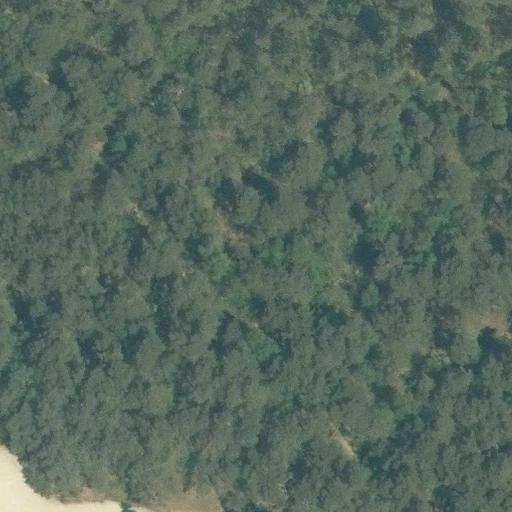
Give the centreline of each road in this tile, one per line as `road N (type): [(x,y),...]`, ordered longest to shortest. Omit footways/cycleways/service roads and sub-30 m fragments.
road 1 (track): [(376,511),(373,478),(348,421),(192,276),(106,142)]
road 2 (track): [(106,142),(177,85),(254,0)]
